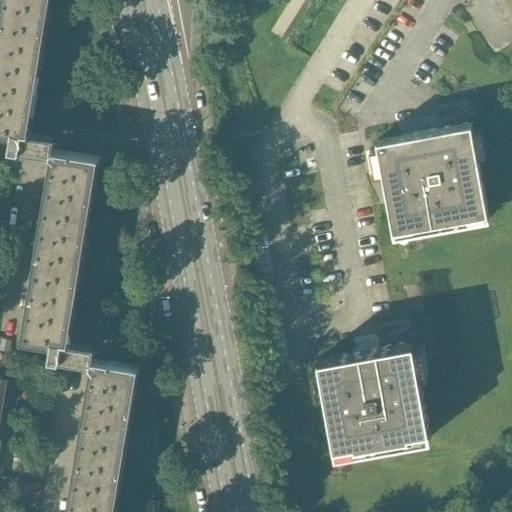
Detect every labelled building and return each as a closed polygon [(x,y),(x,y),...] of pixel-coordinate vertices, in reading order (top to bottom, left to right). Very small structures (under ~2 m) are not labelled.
[(51,0),(3,0),(0,22),(0,127),(12,129),(30,133),(51,0)] [(472,122),(400,135),(377,139),(395,235),(490,218),(472,122)] [(70,341),(101,156),(65,150),(67,139),(30,133),(12,129),(9,148),(53,155),(25,325),(29,326),(27,334),(52,338),(70,341)] [(116,511),(140,366),(105,360),(107,348),(70,341),(52,338),(49,357),(92,364),(67,511),(116,511)] [(414,340),(319,358),(336,454),(431,437),(414,340)] [(0,409),(6,411),(11,378),(0,375),(0,409)]
